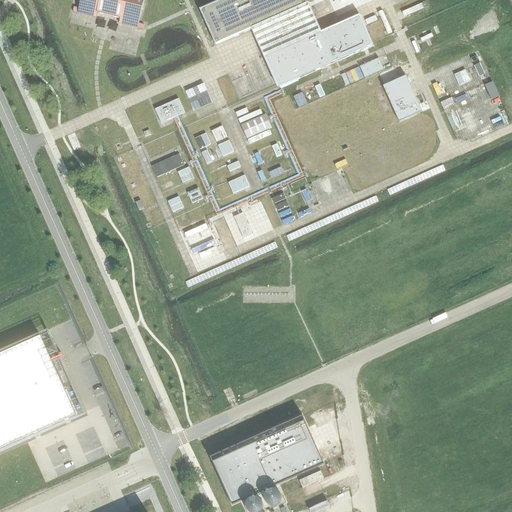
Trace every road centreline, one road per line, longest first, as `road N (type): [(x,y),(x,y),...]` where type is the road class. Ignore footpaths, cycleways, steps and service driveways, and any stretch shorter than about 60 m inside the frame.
road 1 (unclassified): [(154,451),(0,102)]
road 2 (unclassified): [(346,367),(154,451)]
road 3 (unclassified): [(511,292),(346,367)]
road 4 (unclassified): [(346,367),(369,511)]
